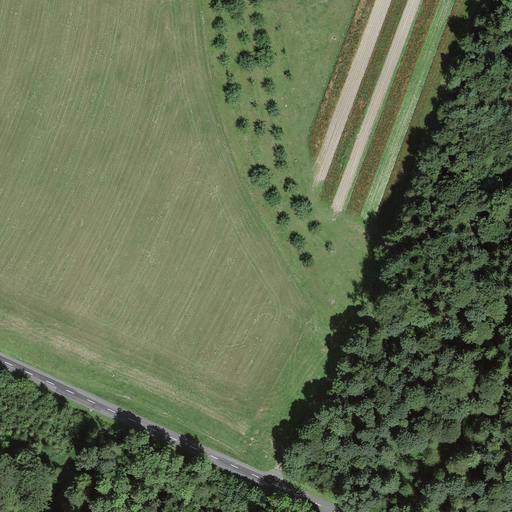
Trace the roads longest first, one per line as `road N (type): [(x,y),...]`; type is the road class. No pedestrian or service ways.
road 1 (track): [(477,0),(352,344),(269,484)]
road 2 (tertiary): [(0,359),(330,511)]
road 3 (track): [(381,273),(405,314),(430,335),(469,339),(511,328)]
